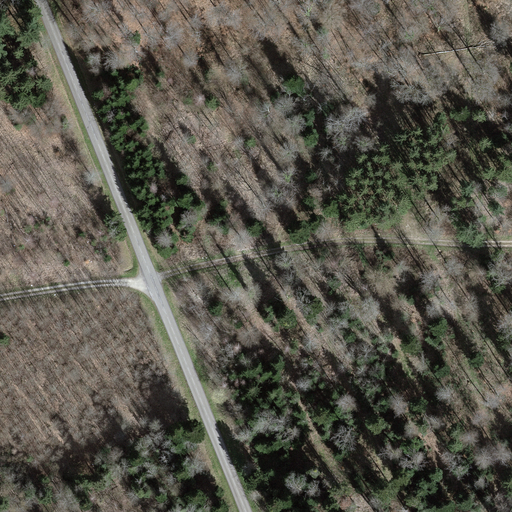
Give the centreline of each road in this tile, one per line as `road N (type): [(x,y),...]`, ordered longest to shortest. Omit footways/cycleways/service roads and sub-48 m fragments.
road 1 (tertiary): [(245,511),(40,0)]
road 2 (track): [(0,298),(318,243),(511,243)]
